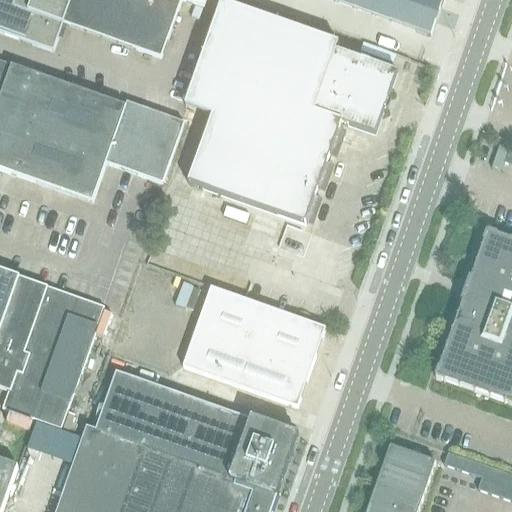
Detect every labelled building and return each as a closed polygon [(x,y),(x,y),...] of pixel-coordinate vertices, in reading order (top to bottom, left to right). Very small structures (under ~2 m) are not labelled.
[(161,60),(181,4),(171,0),(0,0),(0,33),(54,53),(64,25),(161,60)] [(210,0),(171,0),(181,4),(206,12),(210,0)] [(330,0),(431,36),(443,0),(330,0)] [(376,137),(382,121),(398,74),(336,53),(339,46),(222,6),(186,109),(213,118),(189,186),(306,227),(342,126),(376,137)] [(127,108),(0,63),(0,170),(93,204),(107,165),(127,108)] [(127,108),(107,165),(163,185),(185,125),(128,105),(127,108)] [(511,241),(487,233),(435,381),(511,407),(511,241)] [(62,432),(105,309),(0,271),(0,390),(9,394),(3,411),(62,432)] [(298,410),(326,331),(211,290),(183,369),(298,410)] [(117,375),(97,433),(275,497),(296,439),(117,375)] [(270,511),(275,497),(97,433),(88,430),(58,511),(270,511)] [(419,511),(436,465),(391,449),(368,511),(419,511)] [(0,462),(0,511),(3,511),(19,469),(0,462)]
